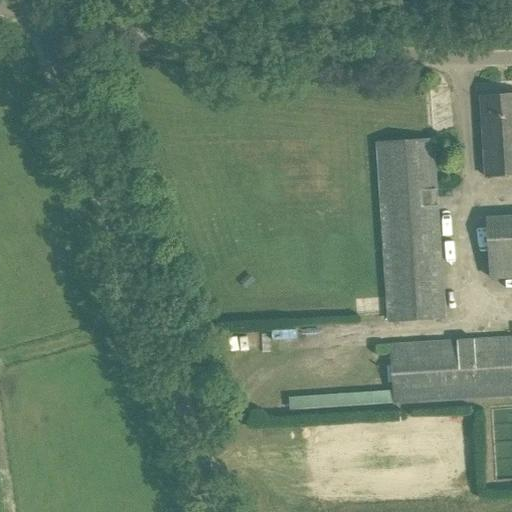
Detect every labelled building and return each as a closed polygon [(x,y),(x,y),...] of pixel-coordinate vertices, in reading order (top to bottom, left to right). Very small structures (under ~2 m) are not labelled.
[(485,177),(511,175),(511,93),(479,96),(485,177)] [(376,142),(388,321),(445,318),(434,139),(376,142)] [(511,216),(486,217),(489,277),(511,275),(511,216)] [(292,320),(293,342),(314,341),(313,318),(292,320)] [(511,335),(415,341),(390,343),(392,390),(289,397),(290,410),(393,403),(393,404),(398,403),(398,409),(417,407),(417,402),(511,396),(511,335)] [(491,491),(492,503),(511,501),(511,491),(511,490),(491,491)]
